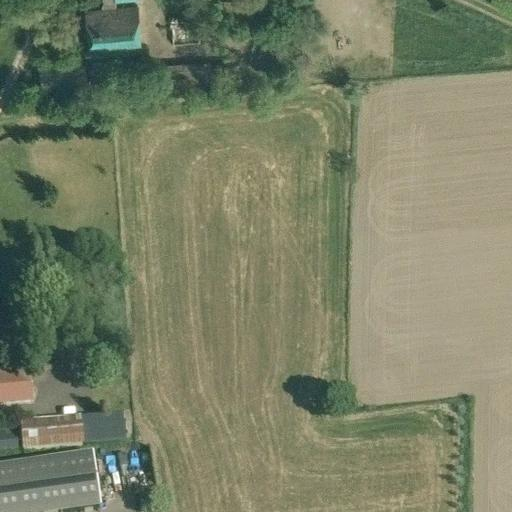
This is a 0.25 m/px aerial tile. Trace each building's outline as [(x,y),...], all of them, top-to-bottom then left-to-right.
[(103,0),(104,3),(101,10),(118,9),(115,2),(135,0),(103,0)] [(212,25),(286,25),(287,3),(213,2),(212,25)] [(169,7),(173,46),(200,43),(197,4),(169,7)] [(118,9),(101,10),(86,12),(90,57),(142,52),(138,7),(118,9)] [(158,72),(160,93),(225,88),(224,67),(158,72)] [(65,335),(63,291),(43,292),(45,336),(65,335)] [(0,405),(33,403),(30,373),(0,375),(0,405)] [(81,420),(84,447),(125,443),(122,415),(81,420)] [(23,452),(84,447),(81,420),(81,418),(20,424),(21,428),(23,450),(23,452)] [(0,451),(23,450),(21,428),(0,430),(0,451)] [(0,470),(0,511),(57,511),(99,506),(91,457),(0,470)]
